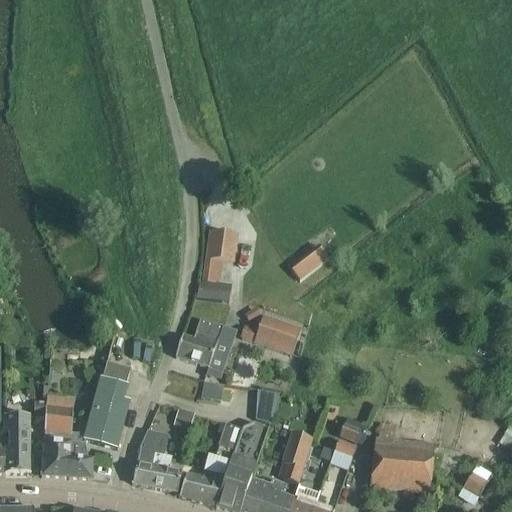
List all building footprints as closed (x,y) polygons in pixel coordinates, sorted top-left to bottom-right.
[(210,232),(207,256),(203,283),(211,285),(215,262),(233,264),(237,236),(210,232)] [(316,247),(289,269),(300,283),(327,261),(316,247)] [(240,340),(253,345),(253,346),(291,358),(300,331),(262,318),(258,331),(244,327),(240,340)] [(175,358),(206,369),(203,376),(217,382),(236,334),(222,329),(200,321),(193,341),(182,337),(175,358)] [(127,389),(100,382),(85,437),(83,442),(116,451),(129,405),(123,403),(127,389)] [(252,407),(275,414),(280,396),(255,391),(252,407)] [(73,400),(46,397),(41,478),(91,482),(92,462),(87,461),(84,446),(83,442),(85,437),(71,433),(73,400)] [(173,427),(188,432),(193,417),(177,412),(173,427)] [(8,451),(4,451),(5,476),(30,476),(30,456),(30,418),(3,419),(4,437),(8,437),(8,451)] [(216,509),(223,511),(240,511),(251,481),(255,466),(268,432),(252,426),(241,431),(234,453),(227,473),(228,473),(223,486),(224,486),(216,509)] [(376,440),(371,490),(399,493),(425,495),(426,495),(431,446),(393,442),(395,427),(380,426),(378,440),(376,440)] [(338,440),(354,445),(358,432),(342,427),(338,440)] [(234,453),(241,431),(239,432),(224,428),(218,447),(234,453)] [(139,449),(132,486),(177,495),(181,474),(151,468),(154,456),(163,458),(168,438),(147,433),(139,449)] [(292,435),(282,465),(277,480),(296,486),(310,441),(292,435)] [(354,450),(337,444),(330,465),(347,470),(354,450)] [(452,505),(464,511),(468,511),(486,485),(471,475),(452,505)] [(179,499),(216,509),(224,486),(223,486),(185,476),(179,499)] [(240,511),(289,511),(293,500),(280,496),(283,486),(270,481),(268,486),(251,481),(240,511)] [(289,511),(313,511),(315,506),(319,494),(297,487),(293,500),(289,511)]
